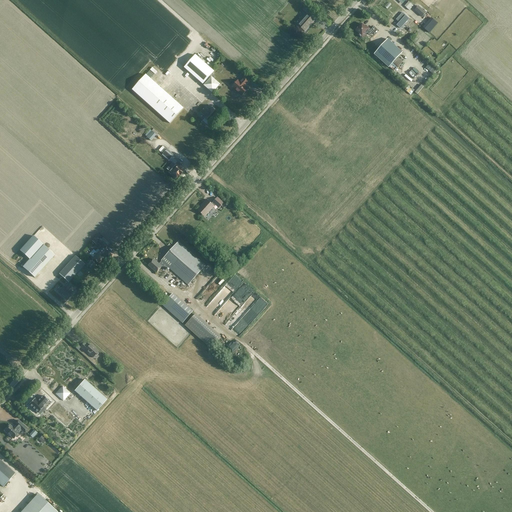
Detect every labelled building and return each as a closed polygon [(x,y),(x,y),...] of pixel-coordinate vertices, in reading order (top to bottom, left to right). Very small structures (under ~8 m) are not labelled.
[(409,10),(413,6),(409,1),(404,6),(409,10)] [(309,15),(312,11),(306,6),(302,10),(307,14),(309,15)] [(422,17),(426,13),(418,6),(414,10),(422,17)] [(305,32),(314,21),(307,15),(298,26),(305,32)] [(429,33),(438,23),(432,17),(423,27),(429,33)] [(375,35),(378,31),(374,27),(371,31),(366,26),(365,27),(362,24),(355,31),(359,34),(358,35),(362,38),(367,33),(370,35),(373,33),(375,35)] [(402,53),(387,39),(374,54),(389,68),(402,53)] [(184,68),(203,84),(214,72),(195,55),(184,68)] [(170,124),(183,108),(146,75),(132,90),(170,124)] [(244,75),(232,87),(235,90),(235,91),(235,92),(237,94),(238,94),(239,93),(242,96),(248,89),(245,87),(250,81),(244,75)] [(211,77),(204,86),(212,93),(220,85),(211,77)] [(417,94),(424,86),(421,84),(415,92),(417,94)] [(409,85),(405,90),(411,94),(415,90),(409,85)] [(204,118),(210,123),(213,120),(216,118),(218,114),(212,109),(209,112),(208,111),(208,110),(206,108),(201,113),(205,116),(204,118)] [(151,141),(156,135),(152,131),(146,137),(151,141)] [(164,153),(170,159),(173,162),(174,161),(178,164),(180,162),(173,155),(167,149),(164,153)] [(175,170),(176,172),(175,173),(175,175),(177,177),(179,177),(180,175),(181,175),(184,172),(182,170),(182,169),(179,166),(178,167),(176,165),(173,168),(175,170)] [(218,208),(223,203),(217,198),(211,204),(206,200),(203,204),(203,205),(198,211),(205,217),(215,205),(218,208)] [(99,234),(94,240),(97,243),(102,237),(99,234)] [(192,245),(196,240),(189,234),(185,239),(192,245)] [(29,259),(42,244),(32,235),(19,250),(29,259)] [(179,241),(161,261),(159,264),(162,267),(165,270),(168,267),(188,285),(206,265),(179,241)] [(54,255),(43,245),(30,260),(30,259),(23,267),(34,278),(54,255)] [(99,264),(109,253),(103,247),(93,258),(99,264)] [(93,257),(99,250),(98,249),(96,251),(94,249),(89,254),(93,257)] [(59,274),(68,282),(84,265),(75,256),(59,274)] [(156,273),(161,267),(162,267),(159,264),(154,259),(148,265),(156,273)] [(91,269),(95,265),(90,261),(87,265),(91,269)] [(71,291),(74,288),(69,283),(65,288),(63,286),(58,293),(67,301),(72,294),(69,292),(71,290),(71,291)] [(225,284),(207,308),(215,314),(233,291),(225,284)] [(249,297),(254,292),(246,284),(241,288),(242,289),(249,297)] [(173,293),(170,296),(162,305),(182,323),(193,311),(173,293)] [(221,336),(196,314),(185,326),(210,348),(221,336)] [(84,343),(80,347),(84,351),(85,350),(93,357),(98,351),(90,344),(88,347),(84,343)] [(84,380),(74,391),(97,411),(107,400),(84,380)] [(63,401),(70,393),(62,386),(55,394),(63,401)] [(29,402),(31,400),(32,400),(34,398),(31,395),(26,401),(29,404),(30,403),(29,402)] [(34,398),(29,405),(38,413),(44,407),(43,406),(48,401),(42,396),(37,401),(34,398)] [(4,431),(13,439),(19,433),(18,433),(21,430),(24,433),(28,429),(18,421),(15,425),(16,426),(13,428),(10,425),(4,431)] [(32,438),(37,433),(34,429),(29,435),(32,438)] [(43,443),(47,439),(42,435),(39,439),(43,443)] [(0,472),(9,481),(14,474),(0,461),(0,472)] [(9,481),(0,472),(0,484),(3,487),(9,481)] [(55,511),(37,495),(21,511),(55,511)]
